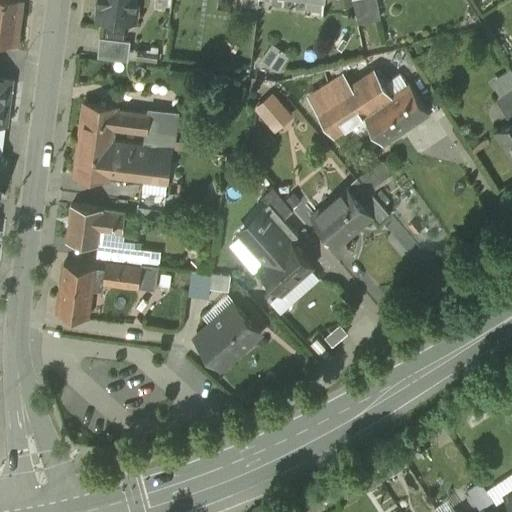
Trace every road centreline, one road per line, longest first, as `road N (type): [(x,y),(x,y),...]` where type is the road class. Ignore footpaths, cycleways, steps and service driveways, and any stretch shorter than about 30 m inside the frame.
road 1 (residential): [(59,0),(16,333),(28,437),(49,511)]
road 2 (secondary): [(511,315),(255,464),(114,511)]
